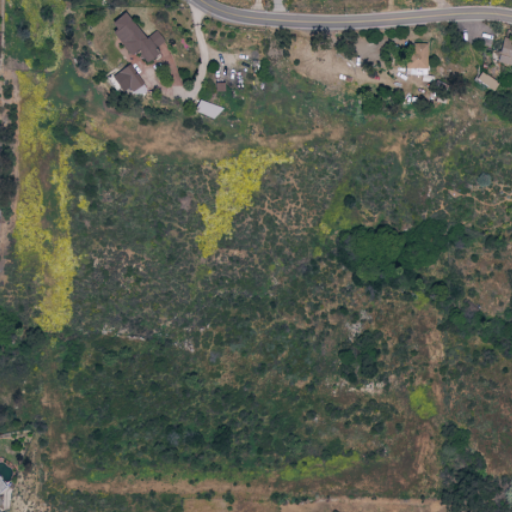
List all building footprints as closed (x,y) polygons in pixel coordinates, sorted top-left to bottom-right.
[(145,41),(123,14),(106,28),(129,56),(134,52),(143,63),(167,45),(156,31),(145,41)] [(511,41),(501,40),(496,64),(511,67),(511,41)] [(427,45),(414,45),(414,54),(403,54),(403,70),(427,70),(427,45)] [(110,77),(119,94),(128,89),(134,100),(146,93),(130,65),(110,77)] [(194,113),(215,121),(220,108),(198,100),(194,113)]
